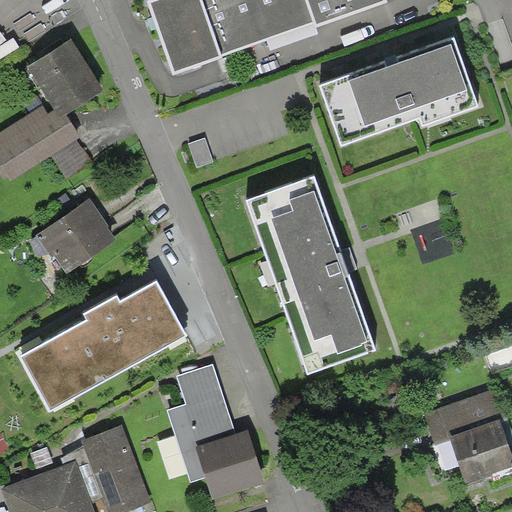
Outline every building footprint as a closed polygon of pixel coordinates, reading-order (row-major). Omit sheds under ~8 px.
[(219,58),(218,54),(311,22),(314,30),(387,4),(385,0),(151,0),(149,1),(156,20),(174,74),(219,58)] [(395,58),(321,83),(341,143),(420,115),(422,122),(478,102),(455,37),(395,58)] [(89,68),(71,41),(27,70),(56,111),(61,119),(66,116),(104,91),(89,68)] [(56,111),(49,115),(44,107),(0,134),(0,162),(12,181),(52,156),(67,179),(92,164),(77,139),(80,137),(66,116),(61,119),(56,111)] [(205,140),(190,146),(198,168),(213,162),(205,140)] [(314,177),(246,201),(307,374),(375,350),(341,254),(314,177)] [(38,257),(53,256),(56,255),(69,275),(117,242),(98,213),(91,203),(42,235),(45,239),(41,242),(38,238),(32,242),(38,257)] [(90,319),(24,356),(52,407),(184,333),(156,283),(120,303),(117,297),(87,313),(90,319)] [(511,348),(494,353),(499,370),(511,366),(511,348)] [(214,499),(263,483),(248,434),(238,437),(214,364),(177,376),(186,404),(168,410),(191,483),(207,478),(214,499)] [(467,485),(493,476),(495,482),(511,475),(511,456),(509,448),(511,447),(511,421),(500,389),(427,415),(438,444),(450,439),(467,485)] [(129,511),(152,503),(123,430),(84,446),(109,511),(129,511)] [(95,511),(77,462),(0,491),(8,511),(95,511)]
